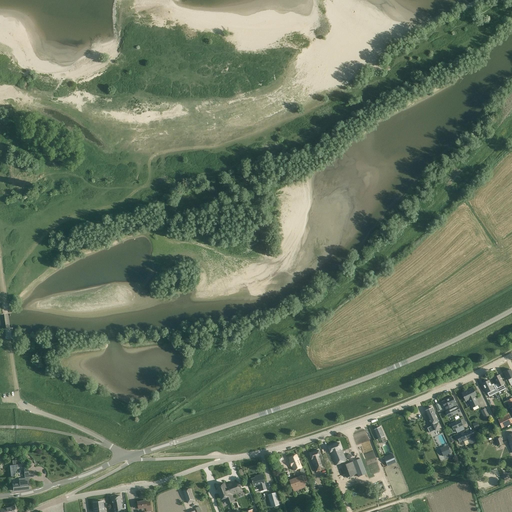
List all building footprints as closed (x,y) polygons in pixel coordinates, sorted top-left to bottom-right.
[(499,375),(494,378),(497,384),(494,385),(498,393),(505,389),(503,385),(504,384),(499,375)] [(488,380),(482,383),(489,397),(498,393),(494,384),(491,385),(488,380)] [(475,396),(477,395),(473,388),(462,393),(466,401),(467,400),(468,400),(472,408),(479,405),(475,396)] [(444,407),(446,410),(457,405),(456,402),(455,402),(453,397),(442,402),(444,407)] [(445,412),(448,418),(460,412),(457,406),(445,412)] [(432,408),(425,411),(431,425),(432,424),(433,426),(427,428),(429,433),(435,430),(435,431),(441,428),(438,421),(432,408)] [(505,416),(498,420),(502,428),(511,422),(511,420),(508,413),(504,415),(505,416)] [(463,418),(451,424),(454,430),(455,429),(456,433),(465,429),(462,424),(466,423),(463,418)] [(381,438),(383,443),(387,442),(380,427),(374,430),(378,439),(381,438)] [(464,433),(457,436),(459,442),(465,439),(465,440),(475,436),(472,430),(464,434),(464,433)] [(495,439),(497,446),(503,444),(501,437),(495,439)] [(346,461),(339,443),(328,447),(335,465),(346,461)] [(441,451),(443,456),(451,453),(448,447),(441,451)] [(319,450),(309,454),(317,472),(326,468),(319,450)] [(396,462),(392,453),(384,456),(388,465),(396,462)] [(289,480),(292,489),(305,484),(305,483),(308,482),(303,469),(302,469),(301,468),(301,467),(296,455),(289,458),(294,470),(300,468),(301,471),(300,471),(301,474),(302,473),(303,476),(302,476),(289,480)] [(357,460),(343,466),(347,477),(357,474),(358,477),(366,474),(361,459),(357,460)] [(28,469),(24,470),(24,475),(25,479),(19,479),(19,483),(12,484),(13,491),(29,489),(28,482),(29,482),(28,475),(28,469)] [(259,484),(261,491),(266,489),(265,483),(262,474),(258,476),(258,477),(251,479),(253,486),(259,484)] [(235,482),(225,486),(229,496),(232,495),(242,491),(240,486),(237,487),(235,482)] [(224,483),(217,486),(222,499),(225,498),(227,503),(227,504),(230,503),(231,503),(234,502),(234,501),(232,496),(233,496),(232,495),(229,496),(225,486),(224,483)] [(285,483),(278,485),(280,491),(287,488),(285,483)] [(183,491),(188,503),(192,502),(195,501),(190,488),(183,491)] [(279,505),(276,493),(268,495),(272,507),(279,505)] [(112,497),(114,511),(123,511),(121,496),(112,497)] [(148,511),(149,511),(151,511),(150,502),(146,502),(146,501),(138,502),(139,509),(142,508),(142,511),(148,511)] [(94,511),(105,511),(105,510),(104,510),(103,502),(94,503),(95,511),(94,511)]
